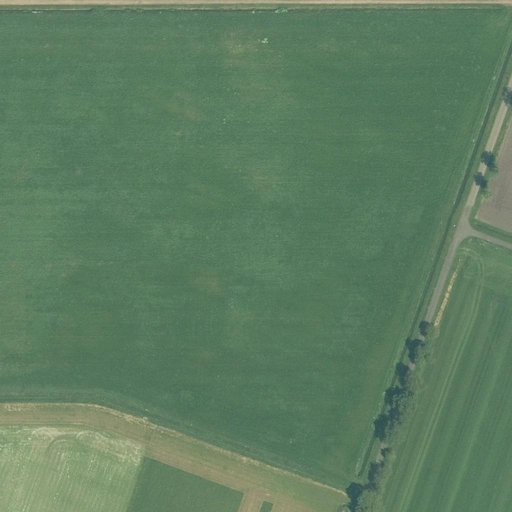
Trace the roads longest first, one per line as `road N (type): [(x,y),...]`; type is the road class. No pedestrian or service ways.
road 1 (track): [(0,0),(339,0)]
road 2 (unclassified): [(360,511),(459,230)]
road 3 (unclassified): [(459,230),(511,83)]
